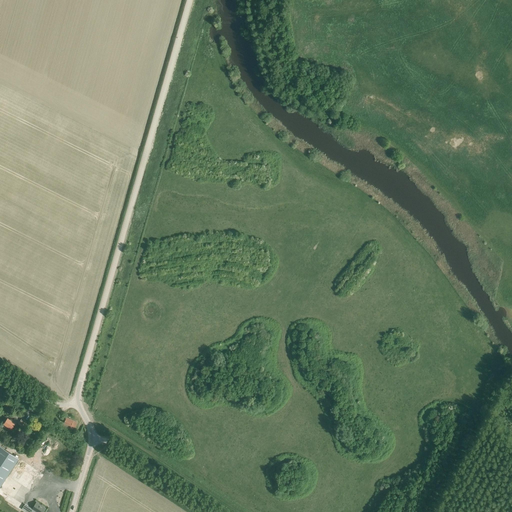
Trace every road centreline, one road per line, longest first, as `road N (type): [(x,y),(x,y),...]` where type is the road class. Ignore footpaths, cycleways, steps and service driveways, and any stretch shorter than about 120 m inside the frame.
road 1 (unclassified): [(77,403),(189,0)]
road 2 (unclassified): [(221,511),(123,448),(91,439)]
